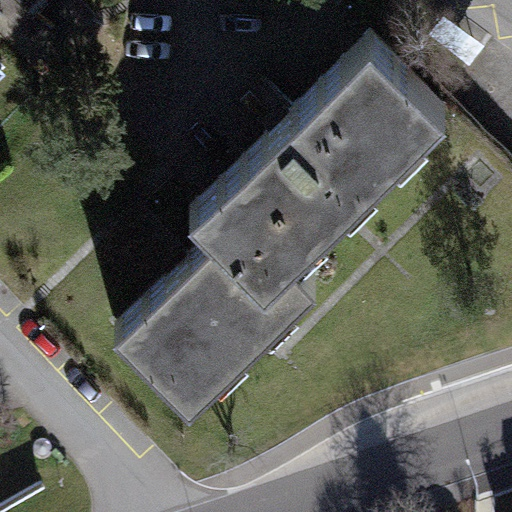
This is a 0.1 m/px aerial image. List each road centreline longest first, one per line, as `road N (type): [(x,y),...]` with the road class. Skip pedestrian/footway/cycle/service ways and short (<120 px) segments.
road 1 (tertiary): [(273,511),(511,432)]
road 2 (residential): [(0,344),(116,463),(150,511)]
